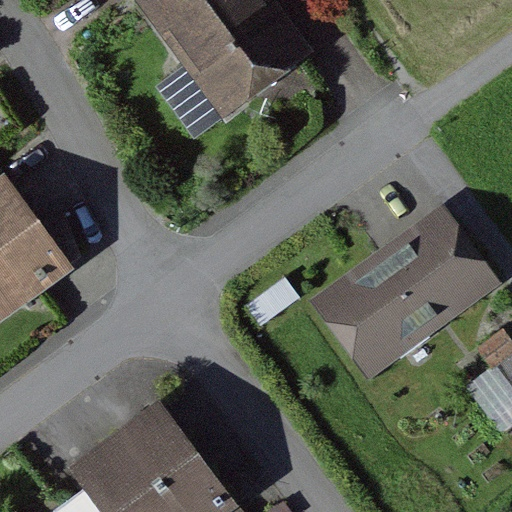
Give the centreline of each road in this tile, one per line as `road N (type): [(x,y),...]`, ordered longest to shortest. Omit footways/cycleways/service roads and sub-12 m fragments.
road 1 (residential): [(172,305),(0,20)]
road 2 (residential): [(172,305),(421,112)]
road 3 (residential): [(316,511),(172,305)]
road 4 (residential): [(0,435),(172,305)]
